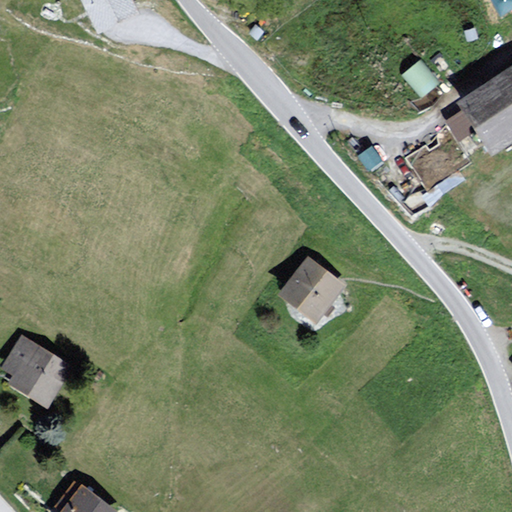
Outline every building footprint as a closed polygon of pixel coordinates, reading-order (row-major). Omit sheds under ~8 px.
[(135,0),(79,0),(98,39),(144,18),(135,0)] [(423,95),(439,81),(420,59),(404,73),(423,95)] [(511,67),(452,107),(486,161),(511,143),(511,67)] [(344,290),(305,262),(276,300),(315,329),(344,290)] [(73,373),(19,341),(0,373),(13,381),(7,391),(48,415),(73,373)] [(108,511),(79,490),(61,511),(108,511)]
